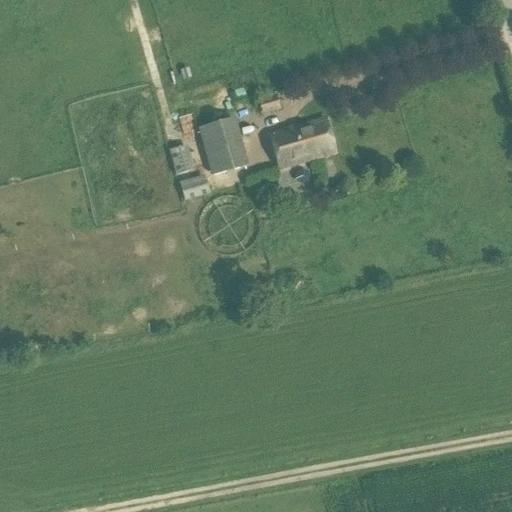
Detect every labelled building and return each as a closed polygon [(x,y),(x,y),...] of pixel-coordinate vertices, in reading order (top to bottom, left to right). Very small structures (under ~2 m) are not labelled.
[(276,98),(258,103),(261,115),(280,110),(276,98)] [(186,104),(174,104),(175,122),(187,121),(186,104)] [(324,119),(269,136),(280,170),(335,153),(324,119)] [(234,120),(196,131),(209,179),(247,167),(234,120)] [(187,147),(168,152),(175,177),(194,172),(187,147)] [(204,177),(177,185),(183,205),(210,197),(204,177)]
